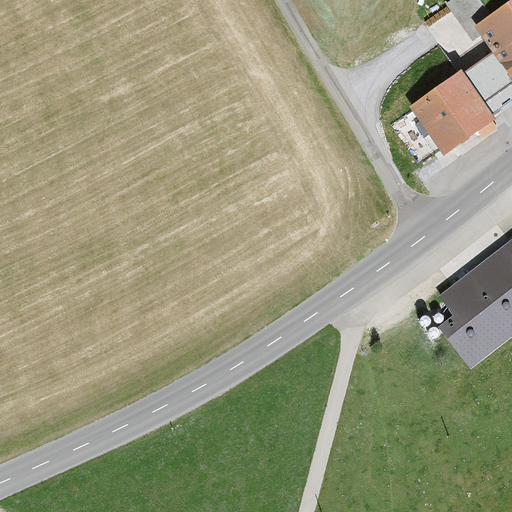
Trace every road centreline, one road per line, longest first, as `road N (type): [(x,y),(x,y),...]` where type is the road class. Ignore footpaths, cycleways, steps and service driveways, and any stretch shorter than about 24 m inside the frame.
road 1 (tertiary): [(511,165),(365,280),(201,387),(0,483)]
road 2 (track): [(284,0),(424,237)]
road 3 (track): [(307,511),(365,280)]
